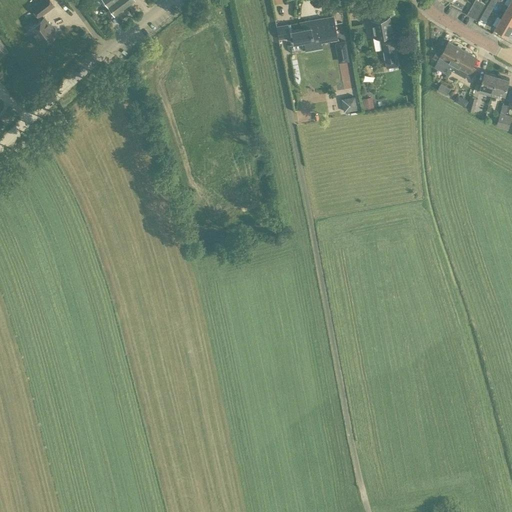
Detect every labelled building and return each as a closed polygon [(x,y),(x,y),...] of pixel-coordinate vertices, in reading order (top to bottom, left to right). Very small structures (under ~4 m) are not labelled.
[(51,0),(39,0),(30,7),(38,18),(55,5),(51,0)] [(104,0),(114,13),(125,5),(121,0),(104,0)] [(478,0),(474,0),(473,3),(482,8),(485,4),(478,0)] [(492,11),(495,4),(497,0),(490,0),(486,8),(492,11)] [(482,8),(473,3),(467,14),(476,19),(477,18),(482,8)] [(511,22),(511,6),(509,5),(502,16),(511,22)] [(485,22),(492,11),(486,8),(480,19),(485,22)] [(278,39),(292,37),(292,43),(303,41),(304,51),(322,48),(321,41),(337,38),(333,15),(304,20),(305,27),(288,30),(287,23),(275,25),(278,39)] [(393,38),(392,39),(391,33),(389,17),(387,17),(386,16),(383,16),(383,18),(371,20),(374,36),(378,36),(379,42),(380,42),(384,61),(385,61),(386,67),(398,65),(396,59),(397,59),(393,38)] [(511,22),(502,16),(496,28),(508,35),(511,29),(511,22)] [(41,45),(57,33),(44,17),(29,28),(41,45)] [(345,40),(334,42),(337,57),(339,56),(340,63),(348,62),(345,40)] [(437,61),(451,69),(463,49),(448,41),(443,50),(438,47),(432,58),(437,60),(437,61)] [(463,49),(451,69),(465,77),(465,76),(471,79),(477,69),(472,66),(476,57),(463,49)] [(479,92),(491,96),(497,75),(484,72),(480,87),(479,92)] [(497,75),(491,96),(497,97),(499,92),(505,94),(509,79),(497,75)] [(437,89),(446,94),(450,88),(441,82),(437,89)] [(354,96),(341,98),(343,112),(356,109),(354,96)] [(364,108),(373,106),(371,96),(362,97),(364,108)] [(474,111),(478,98),(471,96),(467,109),(474,111)] [(506,114),(508,104),(502,103),(500,112),(496,126),(502,128),(506,114)] [(511,115),(506,114),(502,128),(508,129),(511,115)]
